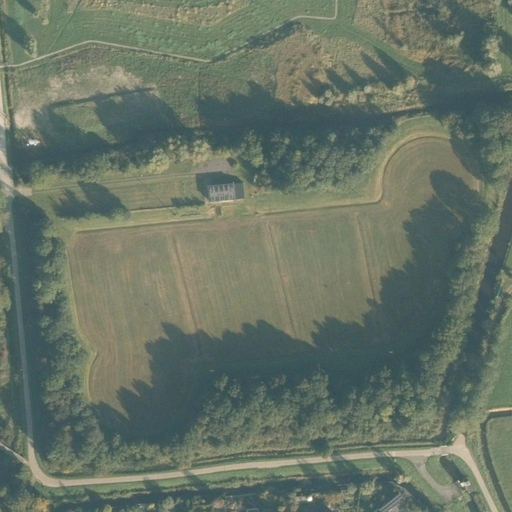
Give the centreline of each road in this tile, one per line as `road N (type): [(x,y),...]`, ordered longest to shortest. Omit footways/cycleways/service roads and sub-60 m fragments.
road 1 (unclassified): [(494,511),(472,466),(450,449),(46,479),(32,462),(0,113)]
road 2 (track): [(7,193),(234,170)]
